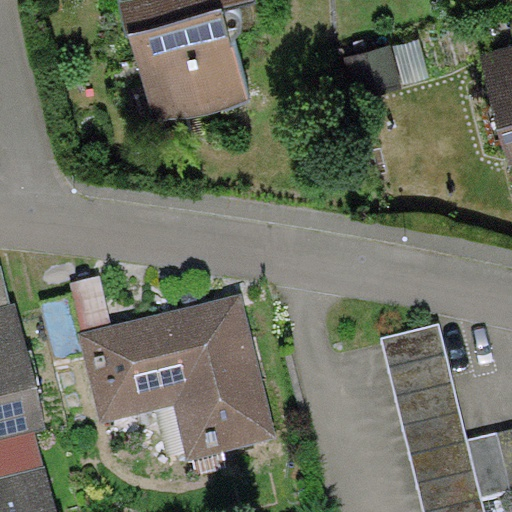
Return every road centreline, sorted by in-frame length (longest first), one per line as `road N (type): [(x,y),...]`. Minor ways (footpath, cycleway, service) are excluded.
road 1 (residential): [(32,206),(292,230),(511,272)]
road 2 (residential): [(32,206),(0,46)]
